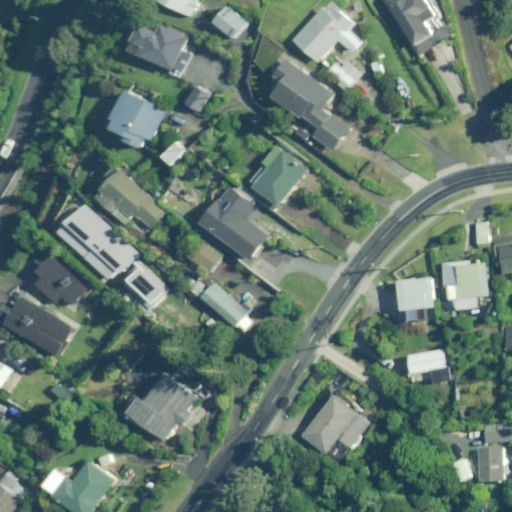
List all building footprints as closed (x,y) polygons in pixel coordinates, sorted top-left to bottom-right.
[(169,0),(169,1),(199,17),(208,1),(206,0),(169,0)] [(460,35),(438,0),(395,0),(428,54),(460,35)] [(253,23),(235,6),(221,22),(239,38),(253,23)] [(361,23),(345,8),(339,14),(332,8),(303,40),(326,61),(346,39),(359,51),(369,41),(356,29),(361,23)] [(164,31),(148,24),(136,50),(176,68),(174,73),(184,77),(191,61),(183,58),(193,36),(167,24),(164,31)] [(289,82),(278,97),(307,117),(308,116),(325,127),(318,136),(338,150),(355,126),(329,107),(332,104),(336,107),(344,95),(294,59),(281,77),(289,82)] [(368,73),(353,61),(348,68),(342,63),(332,74),(352,91),(368,73)] [(453,73),(444,78),(458,105),(467,99),(453,73)] [(214,95),(201,86),(190,103),(203,112),(214,95)] [(170,109),(131,90),(113,127),(131,136),(129,140),(145,148),(150,137),(155,140),(170,109)] [(190,149),(181,140),(166,156),(175,165),(190,149)] [(311,168),(281,145),(253,182),(261,188),(255,195),(278,212),(311,168)] [(169,211),(119,164),(109,175),(115,181),(101,196),(130,224),(140,214),(153,227),(169,211)] [(258,204),(228,182),(219,193),(225,197),(205,223),(254,260),(274,234),(249,216),(258,204)] [(494,243),(493,222),(483,222),(484,243),(494,243)] [(511,238),(500,240),(504,265),(509,264),(511,273),(511,272),(511,238)] [(224,255),(201,239),(189,256),(212,272),(224,255)] [(124,255),(120,249),(107,257),(112,264),(124,255)] [(93,288),(58,255),(43,271),(48,277),(41,284),(60,302),(67,295),(78,305),(93,288)] [(496,295),(495,261),(450,263),(447,287),(456,286),(456,299),(462,299),(463,308),(487,308),(486,295),(496,295)] [(442,306),(440,277),(406,280),(408,310),(414,310),(415,321),(426,320),(425,308),(442,306)] [(207,287),(198,281),(192,291),(201,297),(207,287)] [(249,312),(217,283),(204,297),(236,326),(249,312)] [(77,326),(31,296),(22,310),(10,302),(1,317),(59,355),(77,326)] [(450,366),(447,348),(411,355),(414,373),(450,366)] [(15,370),(0,358),(0,385),(2,387),(15,370)] [(171,363),(132,412),(172,443),(211,393),(171,363)] [(75,398),(58,382),(51,390),(67,406),(75,398)] [(373,421),(340,395),(309,435),(334,454),(345,440),(353,447),(373,421)] [(510,440),(508,423),(484,425),(486,442),(510,440)] [(506,480),(504,446),(479,447),(481,482),(506,480)] [(95,511),(120,479),(95,461),(80,481),(74,476),(59,496),(80,511),(95,511)] [(0,511),(13,511),(33,488),(13,471),(2,483),(0,480),(0,511)] [(155,485),(148,480),(139,494),(146,499),(155,485)]
